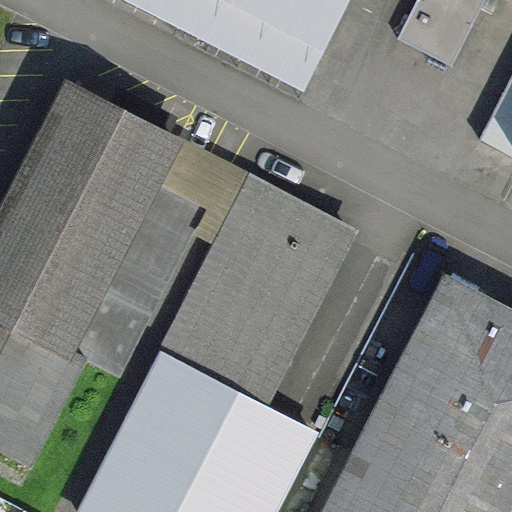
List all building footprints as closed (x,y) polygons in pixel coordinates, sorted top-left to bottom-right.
[(123,0),(303,91),(348,0),(123,0)] [(491,0),(422,0),(402,42),(457,70),(491,0)] [(0,209),(0,460),(30,475),(88,362),(115,376),(199,210),(226,224),(248,182),(61,88),(0,209)] [(352,235),(248,182),(226,224),(80,511),(278,511),(317,436),(264,409),(352,235)] [(511,511),(511,291),(453,262),(329,511),(511,511)]
